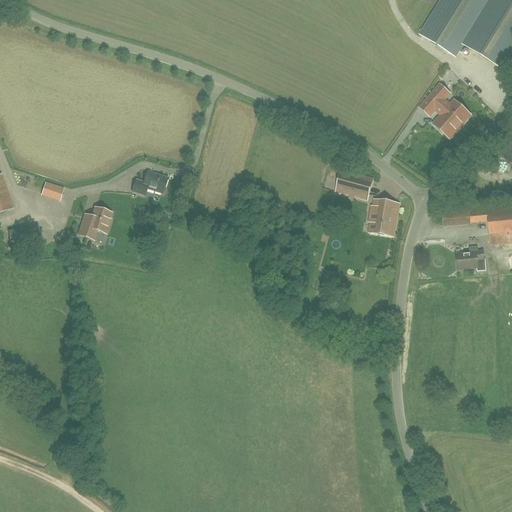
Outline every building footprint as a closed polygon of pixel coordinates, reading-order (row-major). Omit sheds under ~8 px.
[(511,0),(442,0),(420,36),(455,57),(462,45),(501,69),(511,52),(511,0)] [(436,111),(441,116),(433,125),(449,139),(470,115),(454,101),(450,106),(445,102),(451,94),(439,84),(418,108),(430,118),(436,111)] [(79,185),(83,169),(23,151),(15,176),(64,190),(67,181),(79,185)] [(373,180),(341,171),(335,193),(367,202),(373,180)] [(0,172),(0,211),(12,207),(0,173),(0,172)] [(167,179),(148,173),(145,183),(136,181),(132,193),(145,197),(147,190),(162,194),(167,179)] [(369,222),(370,223),(369,234),(394,238),(399,205),(374,201),(372,214),(370,213),(369,222)] [(64,217),(75,217),(75,209),(64,208),(64,217)] [(95,209),(92,218),(85,216),(83,222),(79,236),(87,239),(93,241),(95,236),(96,232),(105,235),(110,220),(109,220),(111,214),(95,209)] [(511,209),(469,214),(469,211),(441,214),(443,228),(471,226),(470,224),(489,222),(491,246),(511,243),(511,209)] [(8,232),(12,253),(42,247),(38,227),(8,232)] [(485,261),(484,252),(475,253),(476,254),(457,255),(458,270),(477,269),(477,273),(486,272),(485,261)]
